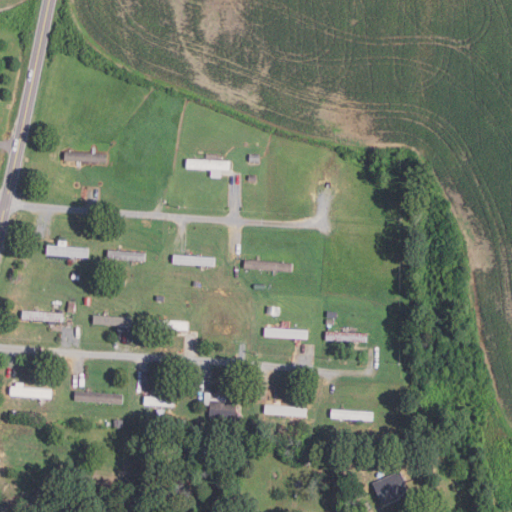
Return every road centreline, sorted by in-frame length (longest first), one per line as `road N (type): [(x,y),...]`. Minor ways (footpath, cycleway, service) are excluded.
road 1 (residential): [(0,348),(368,373)]
road 2 (residential): [(8,202),(325,224)]
road 3 (secondary): [(0,235),(52,0)]
